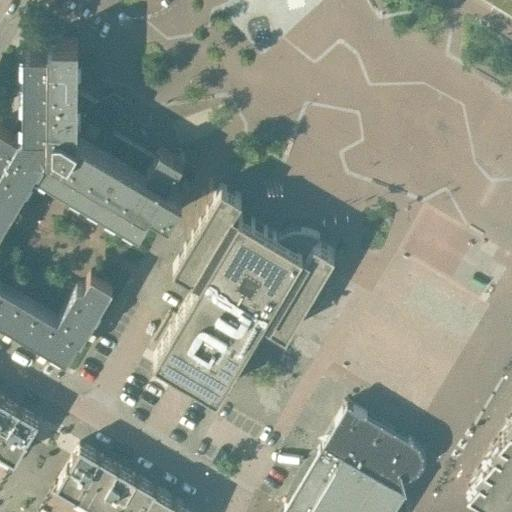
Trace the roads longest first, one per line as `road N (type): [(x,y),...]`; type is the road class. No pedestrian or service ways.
road 1 (residential): [(404,183),(145,29)]
road 2 (residential): [(237,501),(0,358)]
road 3 (residential): [(433,485),(511,345)]
